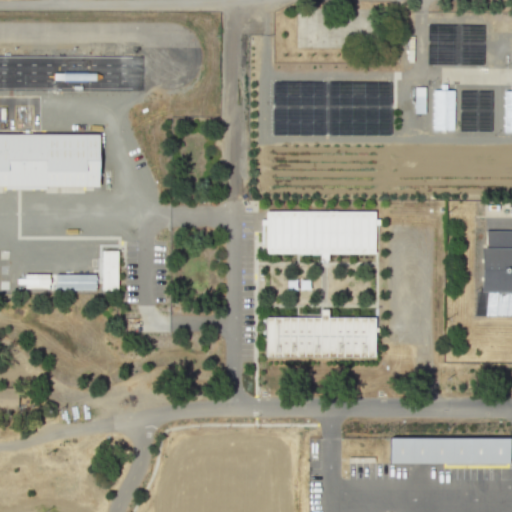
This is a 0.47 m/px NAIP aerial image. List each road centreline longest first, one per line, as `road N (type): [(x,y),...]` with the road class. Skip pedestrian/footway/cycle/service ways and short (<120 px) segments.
road 1 (residential): [(142,417),(201,407),(511,408)]
road 2 (track): [(0,3),(230,0)]
road 3 (track): [(0,442),(142,417)]
